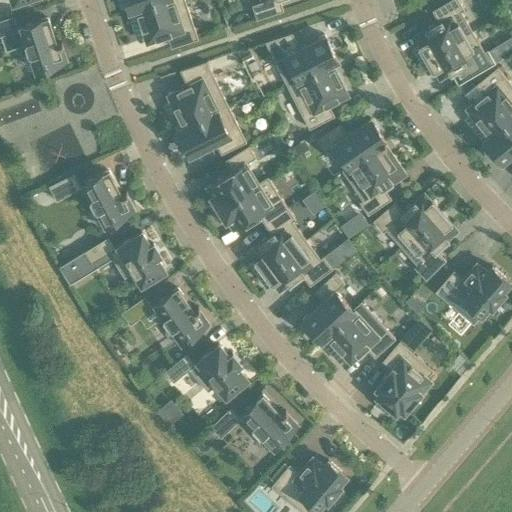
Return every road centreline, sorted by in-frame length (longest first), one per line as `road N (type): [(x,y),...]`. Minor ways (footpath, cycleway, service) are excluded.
road 1 (residential): [(425,485),(306,381),(220,274),(169,197),(116,85),(88,0)]
road 2 (residential): [(356,0),(433,135),(511,227)]
road 3 (unknown): [(0,311),(84,511)]
road 4 (tertiary): [(511,383),(425,485)]
